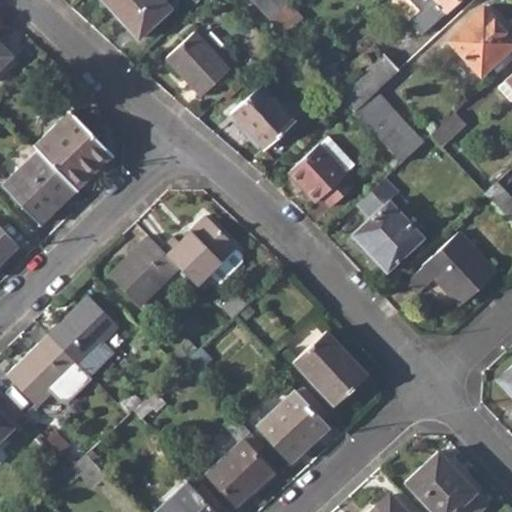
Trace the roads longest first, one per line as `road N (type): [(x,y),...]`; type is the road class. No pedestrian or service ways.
road 1 (residential): [(182,134),(289,226),(432,379)]
road 2 (residential): [(182,134),(0,311)]
road 3 (residential): [(34,0),(182,134)]
road 4 (residential): [(432,379),(288,511)]
